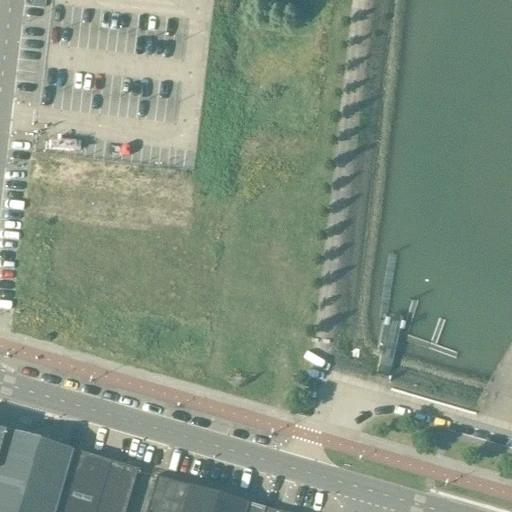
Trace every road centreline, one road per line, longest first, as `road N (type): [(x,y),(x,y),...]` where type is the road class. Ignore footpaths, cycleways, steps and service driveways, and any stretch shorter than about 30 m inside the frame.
road 1 (unclassified): [(372,492),(0,384)]
road 2 (unknown): [(0,115),(156,127),(186,90),(195,0)]
